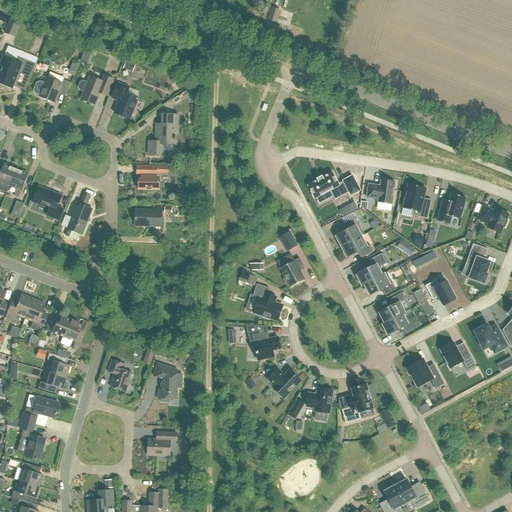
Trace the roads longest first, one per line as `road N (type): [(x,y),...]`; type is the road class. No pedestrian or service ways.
road 1 (track): [(221,36),(210,511)]
road 2 (residential): [(264,171),(306,153),(437,173),(511,198)]
road 3 (tertiary): [(511,154),(295,67)]
road 4 (residential): [(338,279),(299,305),(292,326),(297,349),(324,373),(345,374),(381,358)]
road 5 (residential): [(381,358),(497,295),(511,256)]
road 6 (residential): [(66,466),(114,470),(126,456),(128,418),(85,401)]
road 7 (residential): [(264,171),(298,206),(338,279)]
road 8 (residential): [(112,187),(115,149),(105,138),(62,120),(40,136)]
